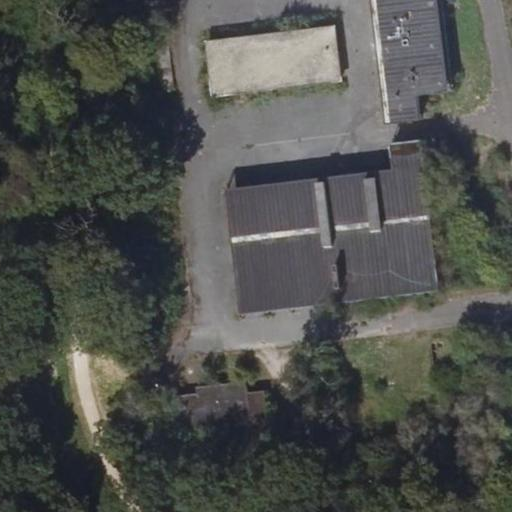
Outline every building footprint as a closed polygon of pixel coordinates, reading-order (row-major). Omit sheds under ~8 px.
[(370,0),(386,123),(418,119),(416,96),(447,92),(435,0),(370,0)] [(331,26),(204,42),(211,98),(338,81),(331,26)] [(297,183),(312,310),(439,295),(421,143),(388,146),(390,172),(297,183)] [(239,319),(312,310),(297,183),(224,192),(239,319)] [(203,397),(171,400),(176,440),(208,436),(208,431),(262,424),(258,394),(243,396),(242,384),(203,389),(203,397)]
